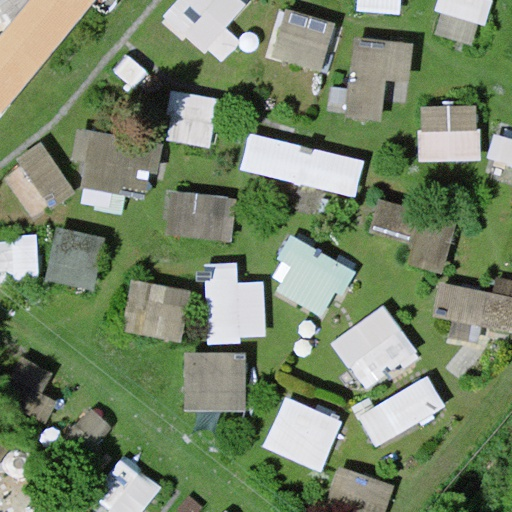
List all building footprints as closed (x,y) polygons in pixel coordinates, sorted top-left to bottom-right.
[(32,0),(0,40),(0,100),(82,0),(32,0)] [(222,45),(262,0),(178,0),(175,3),(222,45)] [(301,0),(294,0),(280,44),(334,61),(349,15),(301,0)] [(391,110),(392,88),(418,90),(421,31),(364,28),(359,109),(391,110)] [(487,151),(488,96),(431,95),(430,150),(487,151)] [(93,120),(86,177),(160,185),(167,128),(93,120)] [(260,121),(250,158),(364,188),(374,151),(260,121)] [(511,127),(508,126),(497,166),(511,169),(511,127)] [(53,189),(76,172),(49,135),(25,153),(53,189)] [(176,225),(237,229),(240,185),(179,181),(176,225)] [(59,273),(108,275),(111,223),(62,221),(59,273)] [(304,225),(278,278),(336,306),(362,253),(304,225)] [(218,331),(273,329),(270,260),(215,262),(218,331)] [(511,321),(511,286),(453,268),(443,300),(511,321)] [(136,321),(182,326),(187,278),(141,272),(136,321)] [(341,331),(376,381),(428,345),(394,295),(341,331)] [(193,344),(195,401),(256,399),(254,342),(193,344)] [(438,366),(369,403),(387,436),(456,399),(438,366)] [(292,387),(275,438),(333,458),(351,407),(292,387)] [(0,464),(14,445),(0,434),(0,464)] [(134,447),(104,487),(137,511),(143,511),(171,475),(134,447)] [(352,458),(337,502),(368,511),(389,511),(401,474),(352,458)]
